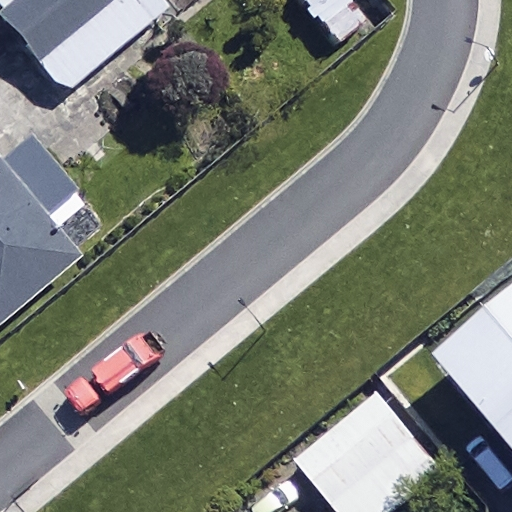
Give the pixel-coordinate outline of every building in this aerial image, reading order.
[(0,0),(0,12),(5,18),(0,22),(0,35),(66,106),(167,12),(155,0),(0,0)] [(336,0),(286,0),(286,1),(333,54),(361,29),(336,0)] [(0,177),(0,331),(73,268),(43,233),(76,204),(31,151),(0,177)] [(511,330),(454,380),(511,448),(511,330)] [(410,511),(449,482),(385,402),(302,469),(336,511),(410,511)]
